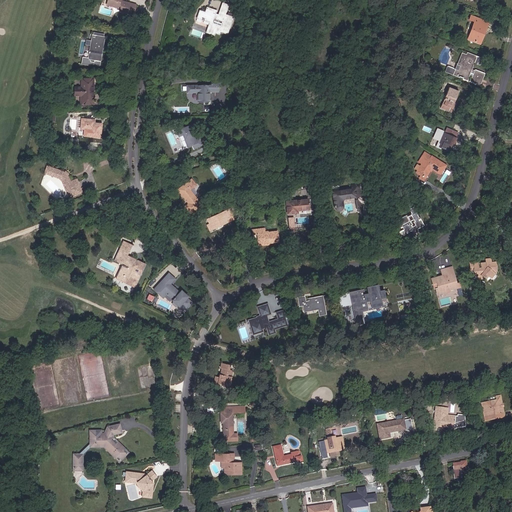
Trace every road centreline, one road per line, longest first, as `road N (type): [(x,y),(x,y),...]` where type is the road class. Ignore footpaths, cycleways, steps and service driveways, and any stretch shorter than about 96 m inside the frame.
road 1 (unclassified): [(511,62),(467,208),(433,248),(264,279),(218,312)]
road 2 (residential): [(218,312),(210,285),(137,186),(136,122),(161,0)]
road 3 (unclassified): [(185,511),(511,446)]
road 4 (unclassified): [(218,312),(186,392),(185,511)]
